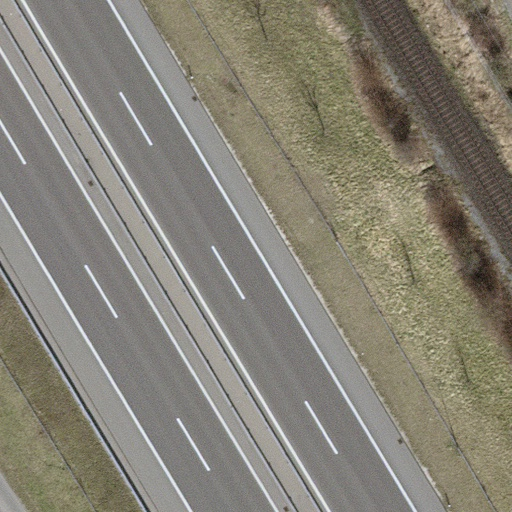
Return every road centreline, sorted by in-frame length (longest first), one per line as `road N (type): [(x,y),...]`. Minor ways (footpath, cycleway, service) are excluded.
road 1 (motorway): [(375,511),(67,0)]
road 2 (motorway): [(0,120),(236,511)]
